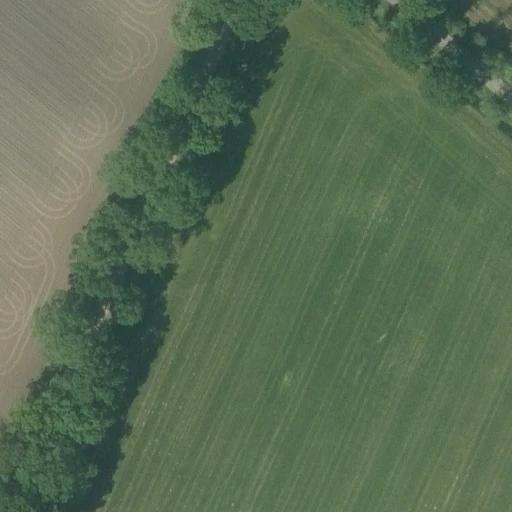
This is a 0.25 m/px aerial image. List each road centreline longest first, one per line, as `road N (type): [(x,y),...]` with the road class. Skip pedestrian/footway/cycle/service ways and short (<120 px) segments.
road 1 (track): [(244,0),(22,511)]
road 2 (unclassified): [(511,97),(398,0)]
